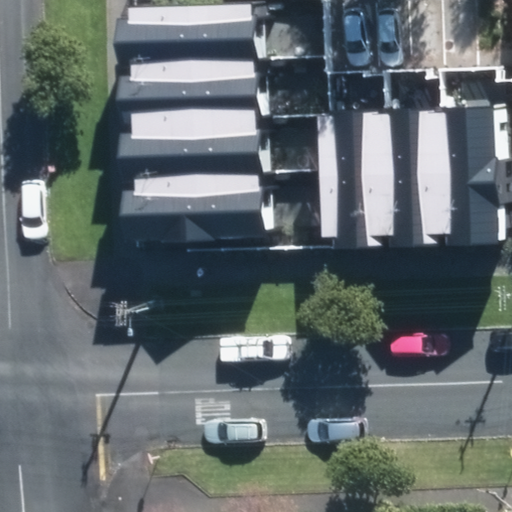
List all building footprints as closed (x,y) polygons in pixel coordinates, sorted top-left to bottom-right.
[(133,8),(135,53),(265,48),(263,3),(133,8)] [(135,53),(137,115),(267,110),(265,48),(135,53)] [(505,107),(443,110),(449,240),(511,237),(505,107)] [(137,115),(139,177),(270,173),(267,110),(137,115)] [(443,110),(380,112),(385,242),(449,240),(443,110)] [(380,112),(317,115),(322,245),(385,242),(380,112)] [(139,177),(141,239),(272,235),(270,173),(139,177)]
